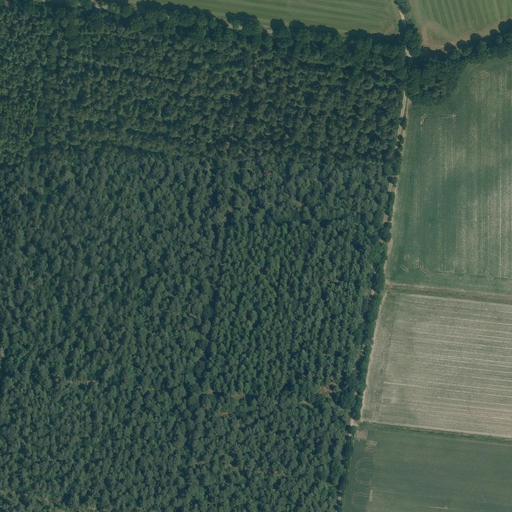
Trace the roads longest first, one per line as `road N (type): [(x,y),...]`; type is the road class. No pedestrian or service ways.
road 1 (track): [(412,52),(334,511)]
road 2 (unclassified): [(511,35),(437,56),(54,0)]
